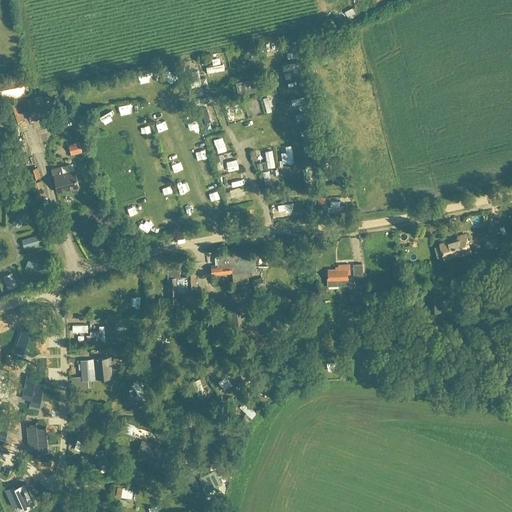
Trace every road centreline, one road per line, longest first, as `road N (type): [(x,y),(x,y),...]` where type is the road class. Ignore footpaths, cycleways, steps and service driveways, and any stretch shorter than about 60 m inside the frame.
road 1 (track): [(64,409),(109,412),(156,319),(202,301),(196,241)]
road 2 (track): [(511,192),(373,224),(269,230)]
road 3 (unclassified): [(66,511),(59,491),(63,327),(53,288)]
road 4 (unclassified): [(53,288),(165,248),(269,230)]
road 5 (track): [(202,301),(251,299),(282,333),(298,337),(331,329)]
